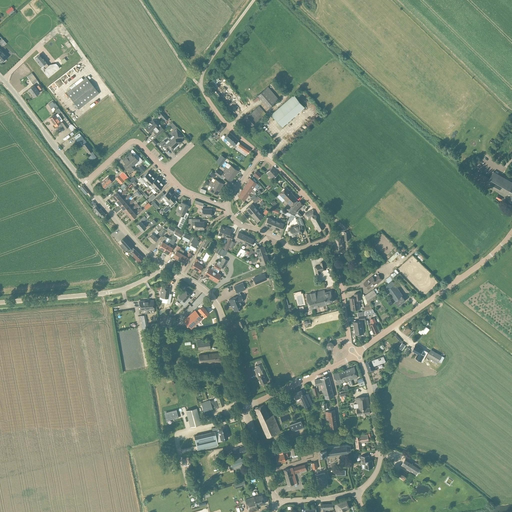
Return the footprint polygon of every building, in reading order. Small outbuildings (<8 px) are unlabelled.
[(10,14),(16,9),(13,6),(7,10),(10,14)] [(47,62),(40,54),(35,58),(41,67),(43,65),(47,71),(43,74),(46,78),(49,81),(63,70),(57,63),(50,68),(46,63),(47,62)] [(33,84),(38,81),(32,73),(27,76),(33,84)] [(99,93),(86,77),(66,93),(79,109),(99,93)] [(39,93),(34,85),(28,89),(33,97),(39,93)] [(257,95),(268,108),(278,100),(268,87),(257,95)] [(271,114),(282,127),(304,108),(293,95),(271,114)] [(259,106),(255,109),(243,120),(249,128),(266,113),(259,106)] [(169,118),(161,111),(158,113),(166,121),(169,118)] [(54,116),(49,118),(55,126),(59,123),(63,120),(58,113),(54,116)] [(63,119),(64,121),(61,124),(65,129),(71,125),(66,117),(63,119)] [(159,127),(153,120),(150,123),(146,128),(150,133),(153,130),(154,131),(154,132),(157,136),(164,129),(160,126),(159,127)] [(179,145),(179,144),(181,142),(178,139),(182,136),(183,137),(183,136),(180,133),(176,129),(173,132),(175,133),(169,138),(177,147),(179,145)] [(226,136),(224,137),(234,145),(234,144),(237,141),(238,140),(229,132),(226,136)] [(81,135),(80,136),(76,139),(78,142),(80,141),(88,153),(89,153),(93,159),(96,157),(92,151),(86,142),(84,140),(83,139),(81,135)] [(164,143),(163,142),(160,145),(166,152),(167,152),(166,151),(169,148),(172,150),(174,149),(176,149),(177,147),(169,138),(164,143)] [(237,141),(234,144),(237,146),(235,148),(238,150),(246,155),(247,153),(247,154),(250,150),(240,143),(237,141)] [(139,164),(143,160),(138,155),(136,157),(131,153),(127,157),(134,164),(137,162),(139,164)] [(216,161),(216,162),(221,166),(226,158),(221,155),(216,161)] [(134,164),(127,157),(123,161),(126,164),(123,166),(130,172),(134,169),(132,167),(134,164)] [(224,169),(235,176),(238,171),(231,165),(228,169),(225,167),(224,169)] [(266,173),(272,179),(278,174),(272,167),(266,173)] [(223,176),(227,178),(231,181),(235,176),(224,169),(223,171),(226,172),(223,176)] [(257,170),(253,174),(258,179),(261,175),(257,170)] [(142,184),(145,182),(152,175),(148,171),(141,178),(140,177),(138,179),(142,184)] [(128,177),(123,172),(115,178),(121,184),(128,177)] [(505,197),(506,195),(510,197),(509,199),(511,201),(511,182),(493,172),(490,178),(481,173),(476,180),(485,187),(487,184),(494,188),(493,190),(505,197)] [(152,175),(145,182),(148,186),(150,184),(149,184),(155,179),(152,175)] [(112,182),(111,181),(108,177),(101,183),(105,188),(112,182)] [(153,188),(160,181),(156,177),(155,179),(149,184),(150,184),(153,188)] [(252,189),(255,191),(256,189),(254,187),(257,183),(250,178),(250,179),(246,184),(252,189)] [(209,183),(220,189),(223,184),(215,179),(213,182),(210,181),(209,183)] [(160,181),(153,188),(157,192),(164,185),(160,181)] [(217,195),(220,189),(209,183),(208,185),(211,187),(209,190),(217,195)] [(242,190),(248,195),(252,189),(246,184),(242,190)] [(286,187),(282,190),(279,194),(285,200),(290,206),(297,199),(289,191),(290,191),(286,187)] [(112,196),(116,201),(120,197),(127,192),(125,189),(118,195),(116,193),(112,196)] [(162,192),(157,197),(159,199),(161,197),(165,201),(166,200),(172,194),(168,190),(164,194),(162,192)] [(248,195),(242,190),(238,196),(244,201),(248,195)] [(170,204),(173,201),(177,198),(173,193),(172,194),(166,200),(170,204)] [(116,201),(120,205),(124,202),(131,196),(129,194),(122,200),(120,197),(116,201)] [(120,205),(124,210),(128,207),(135,201),(133,199),(126,205),(124,202),(120,205)] [(294,214),(296,212),(303,205),(299,201),(288,212),(294,214)] [(182,202),(179,207),(177,211),(185,214),(183,218),(181,217),(177,226),(181,228),(186,219),(188,213),(185,212),(188,205),(182,202)] [(124,210),(128,215),(132,211),(139,205),(137,203),(130,209),(128,207),(124,210)] [(246,209),(251,215),(257,210),(251,204),(246,209)] [(95,207),(94,208),(97,212),(96,212),(98,215),(99,214),(102,217),(105,215),(100,209),(97,205),(95,207)] [(132,211),(128,215),(132,219),(143,210),(141,208),(134,214),(132,211)] [(256,221),(260,218),(262,216),(257,210),(251,215),(256,221)] [(305,214),(304,214),(307,220),(310,219),(311,218),(312,219),(316,216),(312,210),(305,214)] [(290,229),(290,231),(288,232),(289,236),(292,235),(292,236),(297,234),(297,233),(300,232),(301,233),(300,230),(302,229),(301,226),(304,225),(301,218),(294,215),(297,224),(298,225),(290,229)] [(324,228),(317,215),(316,216),(312,219),(318,231),(324,228)] [(141,231),(145,227),(141,223),(146,219),(143,216),(139,220),(140,222),(136,225),(141,231)] [(265,225),(272,228),(275,221),(268,218),(265,225)] [(156,222),(153,219),(148,224),(150,227),(156,222)] [(191,222),(192,222),(192,223),(192,224),(193,225),(194,225),(194,229),(204,229),(204,222),(197,222),(197,219),(191,219),(191,222)] [(275,221),(272,228),(280,231),(283,224),(275,221)] [(152,233),(151,234),(148,237),(153,242),(158,238),(155,235),(158,231),(161,228),(160,228),(162,226),(159,223),(154,228),(156,229),(152,233)] [(163,227),(162,228),(158,235),(161,237),(166,230),(166,229),(163,227)] [(227,240),(225,245),(223,248),(227,250),(229,246),(230,243),(233,235),(229,234),(231,230),(228,228),(227,229),(221,227),(218,235),(228,238),(227,240)] [(238,232),(236,237),(235,240),(242,243),(246,236),(238,232)] [(185,233),(182,239),(188,242),(191,236),(185,233)] [(167,245),(167,244),(164,243),(167,237),(164,235),(161,241),(162,241),(159,247),(164,250),(167,245)] [(167,245),(164,250),(169,253),(171,249),(172,248),(171,246),(172,245),(173,245),(175,242),(174,241),(176,237),(175,237),(173,235),(172,235),(170,239),(167,244),(167,245)] [(246,236),(242,243),(250,247),(253,239),(246,236)] [(127,250),(135,259),(138,262),(143,258),(134,249),(131,247),(133,246),(125,237),(120,241),(123,243),(120,246),(125,251),(127,248),(127,249),(127,250)] [(193,238),(190,243),(192,243),(191,245),(195,248),(200,241),(193,238)] [(343,238),(339,239),(334,239),(336,253),(345,252),(343,238)] [(400,244),(397,247),(406,256),(408,255),(404,251),(405,250),(400,244)] [(181,248),(178,246),(176,250),(176,251),(173,256),(179,260),(182,254),(179,252),(181,248)] [(255,249),(258,257),(266,254),(263,246),(255,249)] [(182,254),(179,260),(185,263),(188,258),(189,258),(191,254),(189,252),(186,256),(182,254)] [(395,253),(391,258),(388,259),(391,262),(393,260),(398,256),(395,253)] [(266,254),(258,257),(261,265),(269,262),(266,254)] [(203,266),(201,266),(197,263),(199,260),(196,258),(194,261),(195,262),(191,267),(199,272),(203,266)] [(220,262),(210,278),(217,282),(221,275),(218,273),(221,268),(223,269),(228,261),(223,258),(220,262)] [(208,267),(207,270),(204,275),(210,278),(220,262),(219,261),(216,265),(215,264),(213,267),(212,266),(211,269),(208,267)] [(326,269),(325,261),(320,263),(320,265),(314,266),(316,274),(321,273),(320,271),(326,269)] [(256,282),(266,277),(264,273),(254,277),(256,282)] [(376,274),(372,277),(368,280),(364,283),(368,289),(377,282),(378,283),(382,280),(378,275),(376,274)] [(394,278),(391,275),(385,280),(388,283),(394,278)] [(403,295),(400,292),(394,284),(392,282),(385,287),(395,301),(399,306),(405,300),(402,296),(403,295)] [(232,305),(233,307),(234,311),(242,307),(240,302),(243,301),(241,295),(240,295),(239,292),(245,289),(243,283),(234,286),(236,293),(237,293),(238,296),(229,300),(231,305),(232,305)] [(162,287),(161,292),(160,297),(168,298),(167,303),(170,304),(170,301),(171,296),(168,295),(170,288),(162,287)] [(378,292),(376,288),(365,295),(362,296),(365,306),(371,305),(370,302),(378,296),(376,293),(378,292)] [(185,290),(181,293),(178,297),(182,300),(180,302),(184,306),(187,303),(190,299),(188,297),(190,295),(185,290)] [(310,308),(322,306),(326,304),(326,303),(333,302),(331,291),(324,293),(323,291),(307,295),(310,308)] [(351,310),(356,309),(357,309),(360,309),(359,299),(362,298),(361,293),(354,294),(355,297),(350,298),(351,310)] [(154,309),(154,306),(153,301),(143,301),(142,301),(140,301),(139,302),(139,304),(140,310),(154,309)] [(204,317),(205,316),(209,313),(202,305),(198,309),(198,310),(197,312),(195,310),(184,320),(191,328),(202,318),(201,317),(203,315),(204,317)] [(168,316),(165,323),(172,325),(174,320),(173,320),(174,318),(168,316)] [(370,325),(372,330),(370,331),(370,332),(371,334),(372,334),(374,333),(374,334),(379,332),(375,323),(376,323),(374,318),(370,319),(372,324),(370,325)] [(362,321),(353,322),(355,334),(358,334),(359,334),(364,333),(362,321)] [(209,339),(204,340),(197,341),(198,350),(210,348),(209,339)] [(412,351),(416,353),(420,355),(423,349),(415,345),(412,351)] [(430,360),(437,364),(442,356),(431,350),(427,357),(431,359),(430,360)] [(219,353),(214,353),(198,355),(199,364),(220,362),(219,353)] [(368,371),(376,368),(375,366),(385,362),(383,356),(365,363),(368,371)] [(258,365),(256,365),(257,368),(259,372),(261,371),(265,369),(262,363),(258,365)] [(344,371),(347,381),(358,377),(354,367),(344,371)] [(421,368),(419,372),(429,377),(432,374),(421,368)] [(263,370),(261,371),(262,375),(258,377),(261,384),(267,382),(266,379),(267,378),(263,370)] [(347,381),(344,371),(333,374),(337,384),(347,381)] [(334,397),(329,376),(320,379),(321,379),(315,380),(316,386),(321,384),(325,399),(334,397)] [(296,399),(297,401),(298,402),(300,401),(300,400),(301,400),(303,403),(301,404),(303,408),(312,404),(307,394),(304,396),(304,395),(303,396),(301,391),(293,394),(296,399)] [(216,407),(219,407),(224,405),(221,396),(216,397),(216,398),(214,399),(213,400),(210,401),(210,400),(201,403),(204,412),(213,409),(213,408),(216,407)] [(368,397),(356,399),(357,415),(370,414),(368,397)] [(267,437),(280,432),(274,418),(275,418),(275,417),(274,417),(273,415),(269,417),(264,405),(255,409),(267,437)] [(200,424),(199,419),(196,408),(186,411),(190,426),(200,424)] [(176,409),(166,412),(168,420),(178,417),(176,409)] [(337,428),(335,410),(325,412),(327,420),(329,420),(331,429),(337,428)] [(203,413),(205,421),(213,419),(210,411),(203,413)] [(292,432),(304,428),(301,420),(289,424),(292,432)] [(228,438),(225,427),(218,429),(219,430),(194,436),(198,450),(218,445),(217,442),(221,441),(221,440),(228,438)] [(357,448),(362,448),(361,443),(369,442),(368,435),(355,437),(357,448)] [(322,456),(324,455),(328,455),(328,456),(341,454),(341,453),(348,452),(348,453),(348,452),(351,450),(350,446),(351,446),(350,446),(347,445),(347,444),(347,445),(340,446),(340,445),(326,447),(327,448),(321,449),(322,456)] [(234,461),(231,462),(233,467),(234,469),(236,469),(243,466),(242,463),(244,463),(242,458),(241,459),(239,454),(248,450),(246,446),(240,448),(239,447),(235,448),(233,449),(234,450),(235,454),(235,455),(237,460),(234,461)] [(283,451),(282,451),(277,452),(278,456),(276,456),(278,463),(286,461),(285,458),(288,457),(288,455),(289,455),(288,453),(284,454),(283,451)] [(223,454),(218,455),(220,461),(226,459),(225,457),(228,456),(227,452),(223,454)] [(362,464),(363,469),(373,468),(372,460),(369,460),(369,455),(361,456),(362,464)] [(414,463),(410,460),(406,458),(401,465),(416,475),(421,467),(418,466),(419,465),(419,464),(416,462),(415,462),(414,463)] [(294,467),(294,469),(295,473),(299,472),(300,474),(307,471),(306,469),(309,468),(308,463),(294,467)] [(297,483),(293,470),(292,468),(284,470),(288,485),(297,483)] [(401,470),(397,475),(400,478),(402,479),(404,481),(408,475),(401,470)] [(325,473),(316,475),(319,487),(328,485),(325,473)] [(253,497),(248,499),(246,500),(249,511),(251,511),(259,510),(257,506),(265,503),(262,495),(254,497),(253,497)] [(338,511),(350,508),(346,500),(334,504),(337,511),(338,511)]
